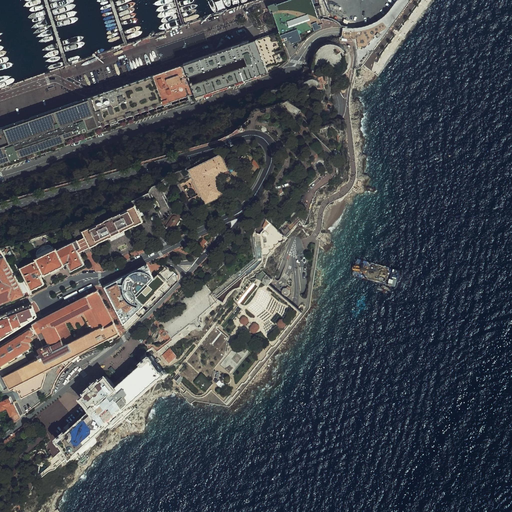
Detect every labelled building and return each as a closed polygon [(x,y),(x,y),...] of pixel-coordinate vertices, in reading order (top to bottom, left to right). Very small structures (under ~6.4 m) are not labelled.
[(311,0),(290,0),(271,7),(278,33),(279,36),(290,32),(297,30),(299,35),(313,29),(311,24),(317,22),(318,25),(320,25),(311,0)] [(326,0),(319,0),(324,17),(330,15),(326,0)] [(347,28),(343,28),(342,32),(341,38),(356,39),(357,47),(356,65),(356,70),(360,69),(363,66),(374,51),(375,49),(400,16),(411,0),(397,0),(391,8),(386,15),(377,22),(363,27),(353,28),(347,28)] [(311,24),(313,29),(314,32),(321,28),(320,25),(318,25),(317,22),(311,24)] [(290,32),(279,36),(282,44),(289,41),(290,44),(301,41),(299,35),(297,30),(290,32)] [(240,46),(216,54),(194,62),(182,66),(194,97),(195,100),(270,74),(270,71),(276,67),(283,63),(286,60),(287,58),(282,44),(279,36),(278,33),(268,36),(240,46)] [(121,59),(128,78),(195,55),(193,51),(185,54),(181,40),(121,59)] [(338,72),(344,75),(347,71),(350,65),(350,60),(349,54),(350,54),(349,51),(348,51),(346,49),(341,45),(336,43),(330,43),(325,44),(320,47),(316,51),(314,56),(314,62),(318,64),(338,72)] [(68,141),(194,97),(183,68),(182,66),(180,67),(0,129),(0,166),(15,161),(15,162),(69,144),(68,141)] [(227,171),(220,156),(188,172),(205,206),(222,198),(212,179),(227,171)] [(89,226),(82,230),(85,235),(90,247),(142,221),(133,204),(89,226)] [(183,216),(175,211),(165,226),(172,231),(183,216)] [(156,215),(150,218),(154,224),(160,221),(156,215)] [(282,233),(267,220),(254,234),(259,256),(270,255),(282,241),(284,241),(287,239),(287,236),(285,233),(282,233)] [(78,239),(72,241),(78,253),(84,250),(90,247),(85,235),(78,239)] [(20,268),(31,289),(44,283),(40,275),(66,262),(70,271),(84,264),(78,253),(72,241),(20,268)] [(0,304),(25,293),(0,243),(0,304)] [(156,259),(103,286),(116,308),(127,330),(148,310),(134,296),(164,267),(156,259)] [(165,283),(158,275),(137,296),(144,303),(165,283)] [(175,378),(194,396),(201,398),(208,396),(213,391),(229,403),(302,313),(258,279),(250,279),(172,347),(178,356),(180,361),(181,372),(175,378)] [(108,346),(110,344),(111,342),(120,336),(96,291),(35,324),(44,341),(45,346),(38,349),(38,357),(2,375),(11,393),(16,399),(24,414),(47,397),(55,382),(60,368),(67,362),(89,350),(108,346)] [(0,337),(36,317),(31,305),(12,310),(0,315),(0,337)] [(0,344),(0,365),(33,344),(32,341),(34,339),(34,336),(44,341),(35,324),(0,344)] [(162,356),(169,364),(177,356),(170,348),(162,356)] [(79,399),(89,411),(54,441),(68,457),(165,372),(149,355),(147,357),(145,359),(114,386),(105,376),(93,387),(79,399)] [(118,375),(112,368),(108,371),(115,378),(118,375)] [(11,397),(0,402),(0,412),(7,409),(11,418),(14,416),(16,420),(21,418),(11,397)]
